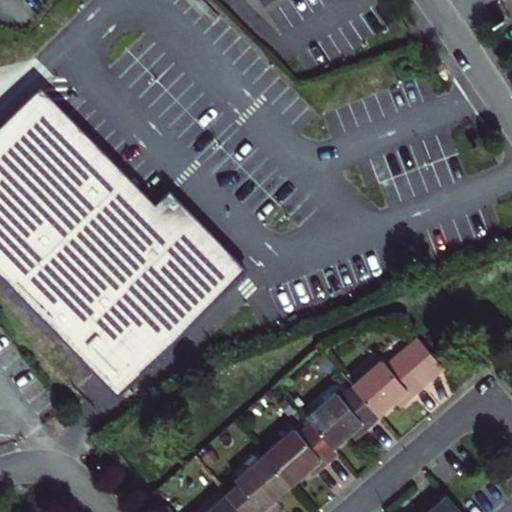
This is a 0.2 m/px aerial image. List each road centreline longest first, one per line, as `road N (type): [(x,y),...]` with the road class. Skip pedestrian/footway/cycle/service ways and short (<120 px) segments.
road 1 (residential): [(350,511),(485,393),(511,424)]
road 2 (tertiary): [(434,0),(511,115)]
